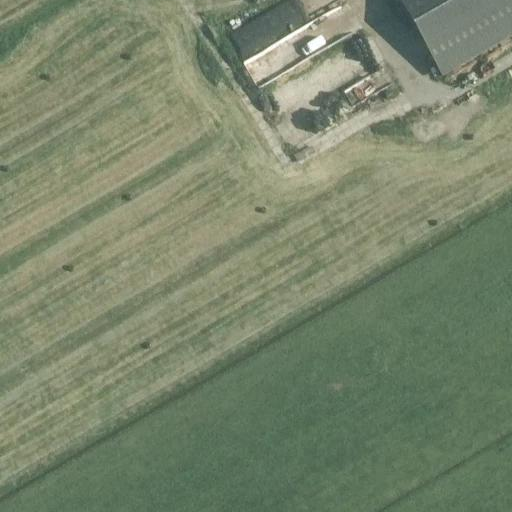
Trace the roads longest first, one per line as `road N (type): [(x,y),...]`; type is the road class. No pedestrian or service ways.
road 1 (track): [(184,0),(289,164),(433,90)]
road 2 (track): [(378,0),(433,90),(469,88),(511,61)]
